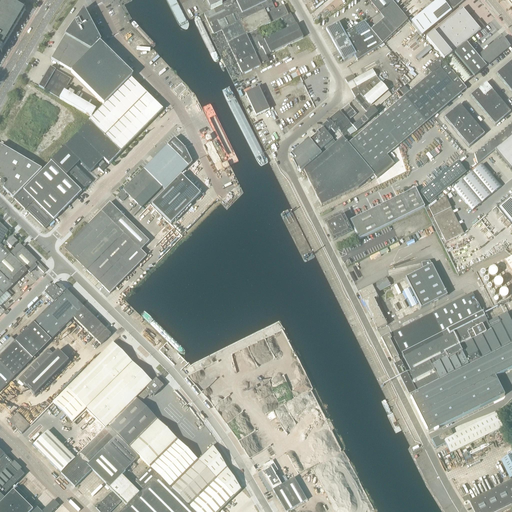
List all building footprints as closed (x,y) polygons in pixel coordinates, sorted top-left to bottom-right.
[(0,12),(0,49),(1,47),(0,44),(1,44),(2,44),(2,43),(2,42),(3,41),(5,41),(23,10),(18,6),(7,0),(0,12)] [(232,0),(210,11),(209,11),(204,14),(209,25),(217,21),(222,31),(221,31),(237,64),(255,55),(260,65),(262,64),(262,65),(263,64),(268,62),(269,62),(266,56),(274,52),(286,46),(290,44),(303,38),(296,25),(295,23),(290,14),(288,15),(283,5),(283,6),(275,10),(270,0),(271,0),(270,0),(232,0)] [(205,0),(208,5),(210,10),(210,11),(232,0),(205,0)] [(390,0),(367,0),(384,19),(377,25),(389,38),(408,20),(390,0)] [(447,0),(446,2),(453,10),(464,0),(447,0)] [(84,9),(65,36),(91,51),(99,43),(100,43),(101,41),(84,9)] [(462,9),(426,39),(444,61),(479,31),(479,32),(480,31),(480,30),(479,30),(474,23),(471,20),(462,10),(463,10),(462,9)] [(421,37),(438,23),(438,22),(429,11),(411,25),(421,37)] [(214,35),(221,31),(222,31),(217,21),(209,25),(214,35)] [(382,44),(389,38),(377,25),(371,30),(364,22),(344,33),(338,23),(326,29),(344,61),(354,56),(357,61),(381,45),(382,44)] [(56,52),(51,59),(64,67),(72,71),(71,72),(104,105),(131,78),(132,77),(133,75),(117,59),(100,43),(99,43),(91,51),(65,36),(58,47),(61,49),(58,53),(56,52)] [(510,47),(507,43),(503,38),(499,41),(497,40),(479,55),(477,56),(466,43),(455,53),(474,77),(510,47)] [(429,46),(415,56),(418,60),(432,50),(429,46)] [(444,62),(463,85),(473,76),(454,53),(444,62)] [(242,75),(261,66),(260,65),(255,55),(237,64),(242,75)] [(431,73),(443,64),(439,59),(427,69),(431,73)] [(444,63),(346,145),(344,140),(343,138),(322,155),(304,171),(303,170),(301,171),(303,173),(304,172),(321,206),(358,188),(374,175),(377,179),(394,164),(387,156),(466,89),(444,63)] [(41,82),(38,86),(39,86),(38,87),(44,90),(91,118),(96,110),(73,96),(74,94),(70,91),(69,92),(65,89),(71,79),(60,73),(56,70),(50,67),(47,71),(41,82)] [(504,67),(496,74),(502,81),(510,75),(509,73),(504,67)] [(294,150),(290,154),(293,158),(292,159),(297,168),(298,171),(299,171),(300,172),(301,171),(303,170),(305,168),(321,155),(322,155),(343,138),(344,140),(350,135),(356,131),(356,132),(377,114),(374,111),(391,96),(390,94),(389,94),(387,91),(388,91),(377,79),(372,70),(354,80),(353,81),(357,87),(351,90),(355,98),(354,99),(355,99),(361,106),(368,114),(364,117),(355,125),(353,123),(351,123),(350,124),(348,121),(356,114),(349,106),(350,105),(349,104),(348,104),(346,106),(329,121),(329,120),(328,120),(326,122),(327,123),(321,127),(323,129),(318,133),(317,132),(317,134),(313,136),(309,140),(308,139),(306,141),(306,140),(303,143),(304,144),(303,144),(296,151),(295,151),(294,150)] [(511,77),(510,75),(502,81),(505,85),(511,79),(511,77)] [(104,105),(89,121),(121,152),(163,110),(154,101),(154,100),(153,100),(151,97),(139,84),(138,84),(138,85),(133,80),(131,79),(131,78),(104,105)] [(486,83),(478,89),(484,96),(491,90),(486,83)] [(403,94),(408,90),(405,86),(400,89),(403,94)] [(256,116),(265,112),(269,110),(259,87),(245,94),(256,116)] [(478,89),(470,96),(476,103),(484,96),(478,89)] [(491,90),(484,96),(487,100),(495,94),(491,90)] [(495,94),(487,100),(490,104),(498,98),(495,94)] [(484,96),(476,103),(479,107),(487,100),(484,96)] [(498,98),(490,104),(493,108),(501,101),(498,98)] [(487,100),(479,107),(482,110),(490,104),(487,100)] [(37,101),(19,131),(35,141),(54,110),(37,101)] [(501,101),(493,108),(497,112),(504,105),(501,101)] [(490,104),(482,110),(486,114),(493,108),(490,104)] [(458,118),(465,112),(459,105),(452,111),(458,118)] [(504,105),(497,112),(503,119),(510,112),(504,105)] [(493,108),(486,114),(489,118),(497,112),(493,108)] [(444,118),(450,125),(458,118),(452,111),(444,118)] [(458,118),(464,126),(472,120),(465,112),(458,118)] [(497,112),(489,118),(495,125),(503,119),(497,112)] [(453,129),(457,132),(464,126),(458,118),(450,125),(453,129)] [(471,134),(478,127),(475,123),(472,120),(464,126),(471,134)] [(70,141),(50,161),(51,162),(58,168),(66,176),(67,175),(74,168),(75,167),(76,166),(76,165),(79,162),(80,162),(86,168),(90,172),(94,168),(103,159),(107,163),(109,164),(119,154),(121,152),(89,121),(72,137),(73,138),(70,141)] [(460,136),(463,140),(471,134),(464,126),(457,132),(460,136)] [(471,134),(477,141),(484,134),(478,127),(471,134)] [(471,134),(463,140),(469,147),(477,141),(471,134)] [(511,135),(495,150),(511,169),(511,168),(511,135)] [(144,169),(162,187),(165,190),(166,190),(152,205),(171,224),(182,213),(190,204),(191,204),(195,200),(200,194),(193,187),(188,183),(188,182),(181,175),(180,175),(183,172),(188,166),(188,167),(192,163),(191,162),(185,150),(185,149),(185,148),(184,148),(183,147),(174,138),(173,139),(168,144),(167,145),(167,146),(161,152),(157,155),(154,159),(150,163),(149,163),(149,164),(144,169)] [(2,187),(3,187),(4,185),(5,186),(4,188),(3,189),(13,199),(42,170),(4,148),(0,145),(0,179),(4,182),(4,183),(2,182),(1,183),(1,184),(0,184),(0,185),(1,185),(1,186),(2,186),(2,187)] [(305,168),(303,170),(304,171),(322,155),(321,155),(305,168)] [(81,192),(66,176),(58,168),(51,162),(23,190),(53,220),(81,192)] [(457,162),(424,189),(420,192),(428,203),(466,172),(457,162)] [(482,164),(472,172),(491,195),(500,187),(501,187),(485,168),(482,164)] [(92,182),(76,166),(75,167),(74,168),(67,175),(83,191),(92,182)] [(120,193),(116,197),(122,202),(128,195),(141,208),(161,188),(162,187),(144,169),(143,169),(123,190),(120,193)] [(481,203),(491,195),(472,172),(463,180),(481,203)] [(463,180),(453,188),(472,211),(481,203),(463,180)] [(415,189),(350,221),(359,239),(424,207),(415,189)] [(15,199),(26,210),(34,202),(23,191),(15,199)] [(445,242),(445,243),(463,234),(459,226),(460,226),(459,226),(451,208),(450,208),(445,197),(445,196),(429,209),(433,217),(441,235),(442,235),(445,242)] [(45,229),(53,221),(34,202),(26,210),(45,229)] [(67,246),(68,247),(68,251),(67,252),(80,264),(83,267),(86,271),(87,271),(90,274),(94,279),(109,293),(124,278),(146,256),(144,255),(145,254),(146,253),(146,254),(147,253),(147,252),(143,248),(149,242),(128,221),(119,212),(113,206),(110,203),(101,212),(88,225),(67,246)] [(333,239),(347,232),(340,217),(333,221),(333,220),(332,220),(331,220),(331,221),(331,222),(326,224),(333,239)] [(17,242),(12,237),(6,242),(8,244),(12,248),(17,242)] [(0,273),(13,286),(27,271),(14,258),(9,253),(4,248),(0,244),(0,245),(0,273)] [(19,244),(9,253),(14,258),(22,249),(24,248),(19,244)] [(22,249),(14,258),(27,271),(31,268),(33,269),(37,266),(44,273),(46,271),(24,248),(22,249)] [(421,263),(423,270),(405,278),(421,309),(447,296),(430,261),(421,263)] [(0,297),(2,296),(6,292),(13,286),(0,273),(0,297)] [(385,321),(384,321),(374,299),(377,298),(378,298),(376,293),(388,287),(385,279),(372,286),(358,292),(362,300),(375,326),(377,330),(387,325),(385,321)] [(51,340),(73,318),(84,308),(66,290),(65,291),(63,288),(63,287),(62,286),(61,286),(60,286),(59,284),(57,285),(56,285),(55,286),(54,286),(53,285),(51,287),(45,294),(54,303),(33,323),(51,340)] [(387,336),(385,337),(381,339),(392,361),(395,359),(396,362),(393,363),(409,395),(415,392),(439,380),(468,365),(511,342),(511,324),(506,313),(487,323),(472,293),(391,334),(393,338),(391,339),(389,335),(387,336)] [(111,334),(86,310),(84,308),(73,318),(100,345),(111,334)] [(15,341),(32,359),(51,340),(33,323),(15,341)] [(0,363),(14,378),(32,359),(15,341),(0,356),(0,363)] [(152,382),(112,343),(67,388),(87,408),(106,428),(152,382)] [(511,344),(409,396),(428,434),(504,396),(495,377),(511,368),(511,344)] [(18,379),(34,396),(68,361),(58,351),(54,355),(48,350),(18,379)] [(0,391),(14,378),(0,363),(0,391)] [(163,386),(156,379),(146,388),(154,396),(163,386)] [(72,422),(87,408),(67,388),(53,403),(72,422)] [(148,395),(144,391),(137,398),(141,403),(148,395)] [(170,488),(194,511),(218,511),(234,497),(198,460),(136,399),(109,426),(170,488)] [(431,440),(436,449),(445,444),(450,454),(503,428),(496,414),(495,412),(459,426),(450,431),(431,440)] [(17,413),(9,421),(21,434),(30,425),(17,413)] [(104,431),(112,439),(116,434),(108,426),(104,431)] [(33,446),(61,473),(75,459),(48,431),(33,446)] [(108,443),(112,439),(104,431),(100,435),(108,443)] [(100,435),(96,439),(104,447),(108,443),(100,435)] [(100,450),(104,447),(96,439),(92,442),(100,450)] [(88,446),(96,454),(100,450),(92,442),(88,446)] [(96,454),(88,446),(84,451),(92,459),(96,454)] [(129,456),(133,452),(127,446),(124,450),(129,456)] [(212,446),(198,460),(234,497),(241,490),(212,446)] [(120,454),(125,460),(129,456),(124,450),(120,454)] [(80,455),(88,463),(92,459),(84,451),(80,455)] [(129,456),(135,461),(139,458),(133,452),(129,456)] [(120,454),(116,458),(121,464),(125,460),(120,454)] [(510,479),(511,477),(511,454),(501,460),(510,479)] [(0,463),(0,464),(0,495),(2,497),(24,475),(21,472),(20,471),(12,463),(11,462),(10,461),(5,455),(0,459),(0,463)] [(80,455),(77,458),(85,466),(88,463),(80,455)] [(135,461),(129,456),(125,460),(131,466),(135,461)] [(72,462),(81,470),(85,466),(77,458),(72,462)] [(121,464),(116,458),(112,462),(118,468),(121,464)] [(125,460),(121,464),(127,469),(131,466),(125,460)] [(265,469),(262,471),(273,490),(281,485),(274,473),(278,470),(272,460),(263,466),(265,469)] [(72,462),(68,466),(76,474),(81,470),(72,462)] [(108,466),(113,472),(118,468),(112,462),(108,466)] [(123,473),(127,469),(121,464),(118,468),(123,473)] [(72,479),(76,474),(68,466),(64,470),(72,479)] [(113,472),(108,466),(104,470),(109,476),(113,472)] [(123,473),(118,468),(113,472),(119,477),(123,473)] [(146,473),(153,480),(157,476),(150,469),(146,473)] [(72,479),(64,470),(61,474),(69,482),(72,479)] [(105,480),(109,476),(104,470),(100,474),(105,480)] [(109,476),(115,481),(119,477),(113,472),(109,476)] [(153,480),(146,473),(142,477),(149,484),(153,480)] [(100,474),(96,477),(102,483),(105,480),(100,474)] [(193,511),(157,475),(143,490),(139,493),(127,505),(120,511),(193,511)] [(109,476),(105,480),(111,485),(115,481),(109,476)] [(98,487),(102,483),(96,477),(92,482),(98,487)] [(138,481),(145,488),(149,484),(142,477),(138,481)] [(294,478),(281,485),(273,490),(285,511),(286,511),(307,500),(294,478)] [(108,489),(111,485),(105,480),(102,483),(108,489)] [(141,491),(145,488),(138,481),(135,485),(141,491)] [(98,487),(92,482),(88,486),(94,492),(98,487)] [(511,482),(470,503),(473,509),(474,511),(501,511),(509,508),(511,507),(511,482)] [(98,487),(103,493),(108,489),(102,483),(98,487)] [(130,489),(137,495),(141,491),(135,485),(130,489)] [(88,486),(84,490),(89,496),(94,492),(88,486)] [(52,511),(58,506),(54,502),(46,510),(43,511),(41,511),(36,507),(34,509),(30,505),(28,507),(23,502),(27,498),(16,487),(9,495),(4,499),(0,503),(0,511),(52,511)] [(99,497),(103,493),(98,487),(94,492),(99,497)] [(137,495),(130,489),(126,493),(133,500),(137,495)] [(86,499),(89,496),(84,490),(80,494),(86,499)] [(94,492),(89,496),(95,501),(99,497),(94,492)] [(126,493),(122,497),(129,504),(133,500),(126,493)] [(91,505),(95,501),(89,496),(86,499),(91,505)] [(126,507),(129,504),(122,497),(119,500),(126,507)] [(126,507),(119,500),(115,504),(121,511),(126,507)]
